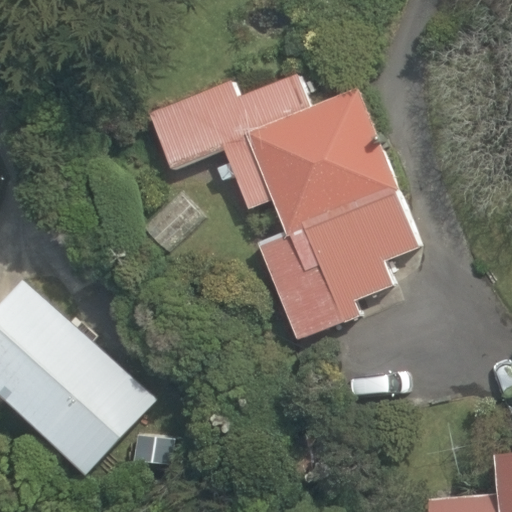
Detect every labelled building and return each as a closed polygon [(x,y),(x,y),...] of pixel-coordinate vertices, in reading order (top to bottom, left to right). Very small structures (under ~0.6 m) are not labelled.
[(291,230),(263,241),(304,338),(368,313),(362,297),(401,283),(392,259),(426,246),(404,191),(407,190),(364,85),(316,104),(304,72),(246,95),(239,78),(154,112),(177,167),(230,145),(236,160),(222,166),(226,179),(242,174),(254,208),(278,198),(291,230)] [(209,215),(184,190),(148,225),(172,250),(209,215)] [(29,278),(0,310),(0,386),(95,472),(164,397),(29,278)] [(336,462),(327,429),(279,442),(288,475),(336,462)] [(178,465),(181,436),(141,433),(140,462),(178,465)] [(508,489),(437,494),(438,511),(511,511),(511,449),(502,450),(508,489)]
